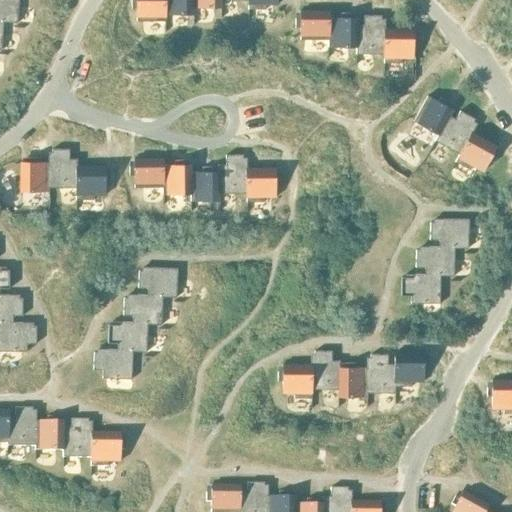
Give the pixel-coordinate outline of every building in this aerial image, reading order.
[(0,0),(0,21),(17,23),(18,0),(0,0)] [(165,21),(166,14),(165,14),(165,0),(131,0),(132,9),(137,9),(137,21),(165,21)] [(165,0),(165,14),(166,14),(194,14),(194,7),(193,7),(193,0),(165,0)] [(221,0),(221,1),(222,1),(222,8),(222,0),(248,0),(248,9),(248,1),(249,0),(221,0)] [(249,0),(248,1),(248,9),(266,9),(266,5),(277,5),(276,0),(249,0)] [(329,40),(329,18),(330,18),(330,11),(301,10),(301,18),(296,18),(295,28),(301,28),(300,39),(329,40)] [(358,25),(358,24),(358,18),(350,18),(350,13),(341,13),(341,18),(330,18),(329,18),(329,40),(329,47),(356,47),(357,47),(357,25),(358,25)] [(384,54),(385,54),(385,29),(382,25),(382,15),(364,15),(364,24),(358,24),(358,25),(357,25),(357,47),(356,47),(356,54),(384,54)] [(0,49),(1,49),(4,22),(17,23),(0,21),(0,49)] [(413,29),(385,29),(385,54),(384,54),(384,62),(402,62),(402,59),(413,59),(413,45),(418,46),(418,36),(413,36),(413,29)] [(450,116),(454,111),(446,106),(448,102),(440,97),(438,102),(428,96),(414,121),(438,135),(439,135),(449,116),(450,116)] [(460,155),(472,133),(470,128),(475,119),(460,111),(455,119),(450,116),(449,116),(439,135),(438,135),(435,141),(459,154),(460,155)] [(472,133),(460,155),(459,154),(455,161),(470,170),(472,166),(481,171),(488,160),(493,163),(497,155),(493,152),(496,146),(472,133)] [(53,158),(49,162),(49,188),(49,187),(76,188),(76,199),(76,188),(77,188),(77,166),(78,166),(78,165),(77,165),(77,159),(70,159),(70,149),(53,149),(53,158)] [(226,164),(218,164),(218,172),(219,172),(219,194),(220,194),(246,194),(246,201),(247,201),(247,193),(247,168),(247,167),(244,164),(243,155),(226,155),(226,164)] [(49,162),(48,162),(37,162),(37,158),(28,158),(28,162),(20,162),(19,191),(49,192),(49,188),(49,162)] [(135,187),(163,187),(163,165),(164,165),(163,165),(163,158),(135,158),(135,166),(130,166),(130,175),(135,175),(135,187)] [(175,165),(164,165),(163,165),(163,187),(163,194),(191,194),(191,172),(192,172),(192,165),(184,165),(184,160),(175,160),(175,165)] [(76,188),(76,199),(93,199),(93,196),(105,196),(105,183),(110,183),(110,174),(105,173),(105,166),(78,165),(78,166),(77,166),(77,188),(76,188)] [(191,194),(191,201),(220,201),(220,194),(219,194),(219,172),(218,172),(212,172),(212,167),(202,167),(202,172),(192,172),(191,172),(191,194)] [(247,193),(247,201),(264,201),(264,198),(275,198),(275,184),(280,184),(280,175),(275,175),(275,167),(247,167),(247,168),(247,193)] [(439,240),(439,247),(440,247),(455,247),(468,248),(468,220),(444,219),(440,223),(431,223),(430,240),(439,240)] [(425,275),(440,275),(454,275),(455,247),(440,247),(439,247),(430,247),(426,250),(416,250),(416,268),(425,268),(425,274),(425,275)] [(148,296),(163,296),(163,295),(176,296),(178,266),(142,265),(142,268),(139,268),(138,284),(148,285),(148,293),(128,292),(127,294),(148,295),(148,296)] [(0,287),(9,287),(9,270),(0,270),(0,287)] [(425,274),(416,274),(412,278),(402,278),(402,295),(411,295),(411,303),(440,304),(440,275),(425,275),(425,274)] [(0,322),(13,323),(13,322),(13,316),(23,315),(22,298),(12,298),(8,294),(0,294),(0,322)] [(133,323),(147,324),(147,322),(161,323),(163,296),(148,296),(148,295),(127,294),(127,296),(124,295),(123,312),(133,313),(133,320),(112,319),(112,321),(133,322),(133,323)] [(118,350),(132,351),(132,350),(146,350),(147,324),(133,323),(133,322),(112,321),(112,323),(109,323),(108,339),(118,340),(118,347),(97,346),(97,349),(118,350)] [(22,322),(13,322),(13,323),(0,322),(0,350),(27,350),(27,343),(36,343),(36,326),(26,326),(22,322)] [(118,350),(97,349),(97,350),(94,350),(93,367),(103,368),(102,377),(131,378),(132,351),(118,350)] [(315,360),(311,363),(311,364),(311,389),(338,390),(339,390),(339,368),(340,368),(340,360),(332,360),(332,351),(315,351),(315,360)] [(394,352),(394,364),(395,364),(395,386),(412,386),(412,382),(424,382),(425,369),(428,369),(428,360),(424,360),(424,352),(394,352)] [(371,364),(367,367),(367,368),(367,393),(395,393),(395,386),(395,364),(394,364),(388,364),(388,354),(371,354),(371,364)] [(339,390),(338,390),(338,397),(367,397),(367,393),(367,368),(367,367),(355,367),(355,362),(346,362),(346,367),(340,367),(340,360),(340,368),(339,368),(339,390)] [(311,398),(311,389),(311,364),(311,363),(283,363),(283,372),(278,372),(278,381),(283,381),(283,394),(294,394),(294,398),(311,398)] [(511,379),(492,380),(492,387),(487,387),(487,396),(492,396),(492,409),(504,409),(503,413),(511,412),(511,379)] [(7,446),(35,446),(36,421),(32,417),(33,408),(15,407),(15,417),(8,417),(8,444),(7,446)] [(0,443),(8,444),(8,417),(8,410),(0,409),(0,443)] [(63,450),(63,451),(64,428),(64,421),(56,421),(57,417),(47,416),(47,421),(36,421),(35,446),(35,449),(63,450)] [(63,451),(63,457),(90,458),(90,466),(91,466),(91,458),(92,433),(92,432),(88,429),(88,419),(71,418),(71,428),(65,428),(65,421),(64,421),(64,428),(63,451)] [(120,432),(92,432),(92,433),(91,458),(91,466),(108,466),(108,462),(120,463),(120,449),(124,450),(125,440),(120,440),(120,432)] [(240,492),(239,511),(267,511),(267,496),(268,496),(264,493),(264,483),(247,483),(247,492),(240,492)] [(239,511),(240,492),(240,485),(211,484),(211,492),(206,492),(206,501),(211,501),(210,511),(239,511)] [(323,497),(323,503),(323,504),(323,511),(350,511),(351,501),(352,501),(352,500),(348,497),(348,487),(331,487),(331,497),(323,497)] [(484,511),(485,511),(489,505),(464,491),(460,498),(456,496),(451,504),(455,506),(452,511),(484,511)] [(279,496),(268,496),(267,496),(267,511),(295,511),(295,504),(296,504),(296,503),(296,496),(288,496),(288,492),(279,492),(279,496)] [(295,511),(323,511),(323,504),(323,503),(316,503),(316,499),(307,499),(307,503),(296,503),(296,504),(295,504),(295,511)] [(380,501),(352,500),(352,501),(351,501),(350,511),(383,511),(384,509),(380,509),(380,501)]
